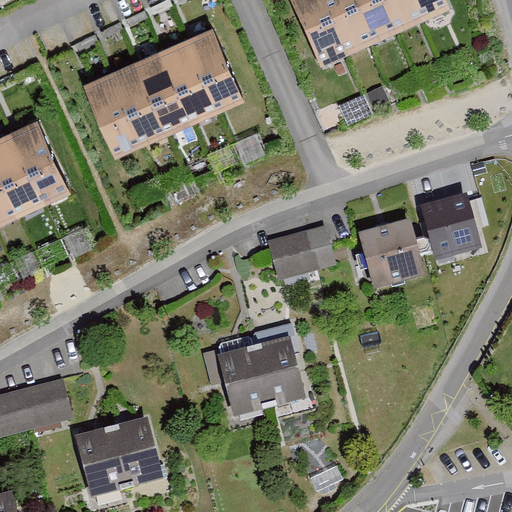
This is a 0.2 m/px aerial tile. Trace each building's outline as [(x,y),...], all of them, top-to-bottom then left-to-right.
[(445,0),(290,0),(321,68),(450,10),(445,0)] [(212,30),(83,87),(116,160),(245,103),(212,30)] [(38,122),(0,139),(0,227),(71,195),(38,122)] [(429,202),(442,259),(489,248),(476,191),(429,202)] [(423,227),(372,240),(386,297),(438,284),(423,227)] [(334,234),(277,248),(287,287),(344,272),(334,234)] [(301,345),(230,363),(246,424),(317,406),(301,345)] [(70,386),(0,403),(0,438),(1,443),(79,423),(70,386)] [(159,424),(86,443),(102,505),(175,487),(159,424)] [(26,511),(23,497),(0,502),(0,511),(26,511)]
